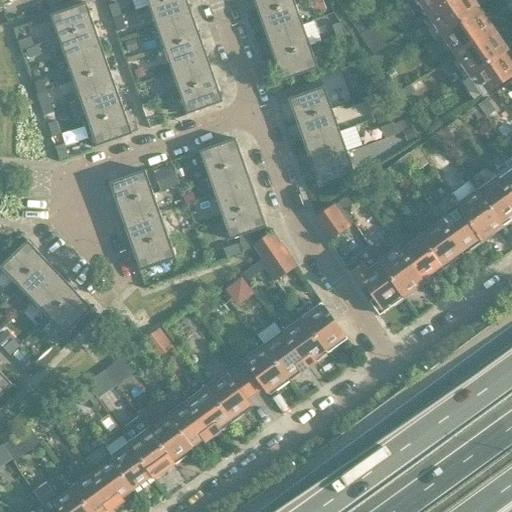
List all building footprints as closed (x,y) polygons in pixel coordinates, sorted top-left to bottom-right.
[(9,0),(0,0),(0,11),(1,12),(0,8),(0,6),(10,3),(9,0)] [(186,0),(167,0),(149,7),(156,28),(192,15),(186,0)] [(293,0),(253,0),(259,16),(294,3),(293,0)] [(321,0),(309,0),(314,14),(325,10),(321,0)] [(416,0),(428,16),(450,0),(416,0)] [(472,0),(450,0),(428,16),(441,35),(479,9),(472,0)] [(50,16),(58,38),(94,26),(86,3),(50,16)] [(294,3),(259,16),(266,36),(302,24),(294,3)] [(479,9),(441,35),(455,55),(493,29),(479,9)] [(192,15),(156,28),(164,50),(199,37),(192,15)] [(316,20),(307,23),(313,42),(322,40),(316,20)] [(340,22),(331,25),(335,36),(343,33),(340,22)] [(302,24),(266,36),(274,59),(309,46),(302,24)] [(375,51),(386,43),(373,25),(362,33),(375,51)] [(94,26),(58,38),(66,59),(101,47),(94,26)] [(493,29),(455,55),(469,75),(506,49),(493,29)] [(199,37),(164,50),(172,71),(207,58),(199,37)] [(134,39),(124,42),(127,52),(137,49),(134,39)] [(317,68),(309,46),(274,59),(282,81),(317,68)] [(101,47),(66,59),(73,81),(109,69),(101,47)] [(511,56),(506,49),(469,75),(483,96),(511,75),(511,56)] [(207,58),(172,71),(179,93),(215,80),(207,58)] [(109,69),(73,81),(81,102),(116,90),(109,69)] [(215,80),(179,93),(187,114),(222,102),(215,80)] [(288,100),(296,122),(331,109),(324,87),(288,100)] [(58,110),(51,89),(35,94),(43,116),(58,110)] [(116,90),(81,102),(89,125),(124,112),(116,90)] [(489,98),(480,104),(488,116),(497,110),(489,98)] [(149,104),(141,106),(145,117),(153,114),(149,104)] [(331,109),(296,122),(303,143),(339,130),(331,109)] [(124,112),(89,125),(96,146),(132,134),(124,112)] [(452,123),(439,132),(445,142),(453,136),(450,133),(457,129),(452,123)] [(409,130),(404,132),(407,141),(415,138),(412,129),(409,130)] [(339,130),(303,143),(311,164),(346,152),(339,130)] [(200,152),(208,174),(243,162),(235,139),(200,152)] [(346,152),(311,164),(319,187),(354,174),(346,152)] [(408,154),(399,160),(404,167),(413,161),(408,154)] [(399,160),(388,168),(393,175),(404,167),(399,160)] [(243,162),(208,174),(215,196),(251,183),(243,162)] [(511,164),(499,174),(511,192),(511,164)] [(171,166),(155,171),(161,190),(178,184),(171,166)] [(109,183),(117,207),(153,194),(145,171),(109,183)] [(511,219),(511,192),(499,174),(479,188),(505,224),(511,219)] [(251,183),(215,196),(223,217),(258,205),(251,183)] [(372,203),(380,198),(373,187),(365,192),(372,203)] [(505,224),(479,188),(459,202),(486,238),(505,224)] [(153,194),(117,207),(124,228),(160,215),(153,194)] [(350,194),(339,202),(344,209),(355,202),(350,194)] [(486,238),(459,202),(446,211),(442,205),(435,210),(466,253),(486,238)] [(258,205),(223,217),(231,239),(266,227),(258,205)] [(334,205),(314,220),(320,230),(342,215),(334,205)] [(416,223),(421,230),(447,266),(466,253),(435,210),(416,223)] [(160,215),(124,228),(132,249),(168,237),(160,215)] [(342,215),(320,230),(328,241),(349,226),(342,215)] [(447,266),(421,230),(408,240),(393,220),(387,224),(394,234),(401,244),(427,280),(447,266)] [(260,255),(280,242),(273,232),(253,245),(260,255)] [(427,280),(401,244),(394,234),(386,240),(393,250),(382,258),(408,295),(427,280)] [(168,237),(132,249),(140,271),(176,259),(168,237)] [(27,241),(0,267),(16,284),(44,258),(27,241)] [(261,261),(266,268),(267,270),(289,254),(283,246),(261,261)] [(408,295),(382,258),(378,261),(373,253),(361,261),(364,264),(350,273),(379,315),(408,295)] [(289,254),(267,270),(274,281),(296,266),(289,254)] [(44,258),(16,284),(32,301),(59,275),(44,258)] [(242,274),(247,281),(266,268),(261,261),(242,274)] [(59,275),(32,301),(48,317),(75,291),(59,275)] [(241,279),(226,290),(232,298),(247,287),(241,279)] [(92,309),(75,291),(48,317),(64,335),(92,309)] [(194,307),(201,317),(215,308),(207,298),(194,307)] [(347,339),(321,303),(301,317),(327,353),(347,339)] [(327,353),(301,317),(282,331),(308,367),(327,353)] [(173,346),(160,329),(143,341),(156,359),(173,346)] [(308,367),(282,331),(262,346),(288,381),(308,367)] [(288,381),(262,346),(243,360),(234,365),(254,394),(263,387),(269,395),(288,381)] [(135,372),(125,357),(123,355),(104,369),(115,385),(116,386),(135,372)] [(245,400),(254,394),(234,365),(224,371),(205,385),(232,422),(251,408),(245,400)] [(96,399),(115,385),(104,369),(85,383),(96,399)] [(0,372),(0,395),(11,385),(0,372)] [(232,422),(205,385),(185,400),(212,436),(232,422)] [(212,436),(185,400),(166,414),(193,451),(212,436)] [(62,403),(48,414),(56,425),(71,414),(62,403)] [(56,425),(48,414),(43,417),(51,429),(56,425)] [(193,451),(166,414),(147,428),(173,465),(193,451)] [(14,462),(40,443),(28,427),(11,440),(3,446),(13,459),(14,462)] [(173,465),(147,428),(128,442),(154,479),(173,465)] [(154,479),(128,442),(108,456),(135,493),(154,479)] [(0,468),(10,461),(13,459),(3,446),(0,447),(0,468)] [(135,493),(108,456),(89,470),(115,507),(135,493)] [(108,511),(115,507),(89,470),(70,484),(90,511),(108,511)] [(90,511),(70,484),(41,505),(47,511),(46,511),(90,511)]
